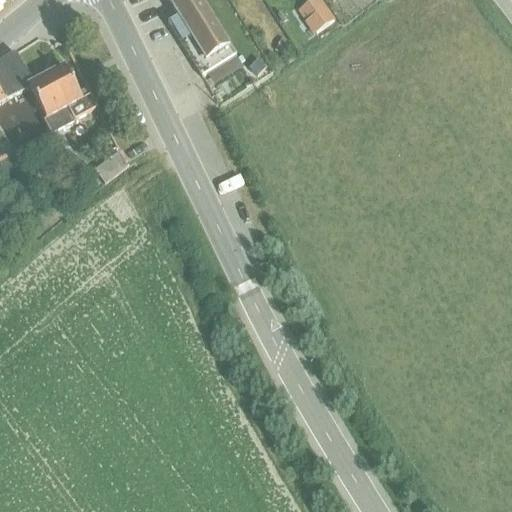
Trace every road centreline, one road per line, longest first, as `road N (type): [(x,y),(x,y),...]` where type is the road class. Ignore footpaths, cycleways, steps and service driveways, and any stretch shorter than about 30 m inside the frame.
road 1 (tertiary): [(281,351),(107,0)]
road 2 (tertiary): [(281,351),(374,511)]
